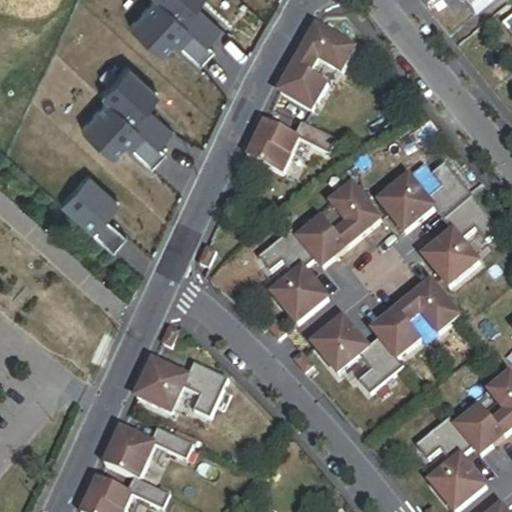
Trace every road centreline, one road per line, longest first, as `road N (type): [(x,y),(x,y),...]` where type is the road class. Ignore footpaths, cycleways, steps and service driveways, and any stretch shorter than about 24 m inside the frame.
road 1 (residential): [(167,280),(262,364),(388,511)]
road 2 (residential): [(307,0),(167,280)]
road 3 (residential): [(167,280),(61,511)]
road 4 (residential): [(511,169),(369,0)]
